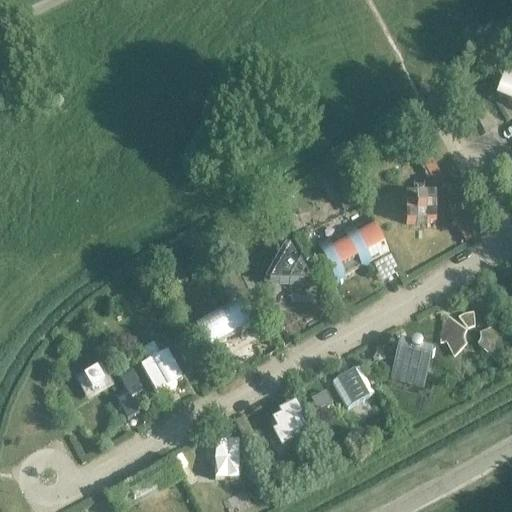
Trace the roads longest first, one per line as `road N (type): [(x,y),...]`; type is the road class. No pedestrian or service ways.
road 1 (residential): [(511,246),(101,473),(75,480)]
road 2 (residential): [(511,163),(499,142),(468,160),(511,234)]
road 3 (unclassified): [(389,511),(511,446)]
road 4 (residential): [(75,480),(68,496),(51,503),(34,496),(27,479),(34,462),(51,455),(68,462)]
